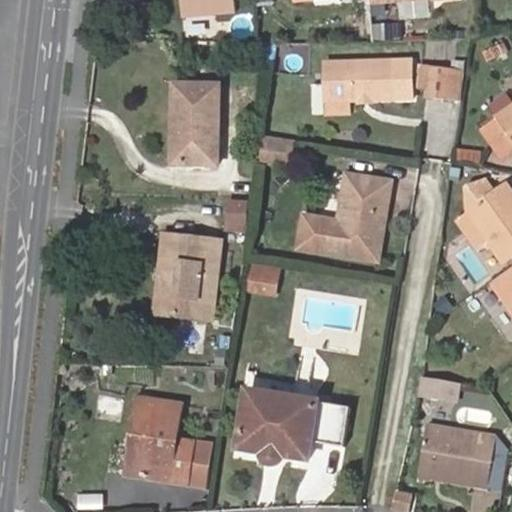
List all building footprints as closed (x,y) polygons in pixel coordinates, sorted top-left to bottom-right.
[(237,13),(235,0),(183,0),(185,18),(237,13)] [(343,6),(342,0),(316,0),(317,3),(317,8),(343,6)] [(392,24),(378,25),(379,39),(393,38),(392,24)] [(352,102),(392,100),(390,59),(325,63),(327,103),(352,102)] [(466,65),(435,61),(431,88),(463,92),(466,65)] [(220,86),(177,85),(174,164),(218,165),(220,86)] [(353,114),(352,102),(327,103),(329,115),(353,114)] [(511,160),(511,131),(504,120),(491,129),(511,160)] [(293,140),(266,135),(262,161),(288,166),(293,140)] [(458,160),(481,162),(482,149),(460,147),(458,160)] [(334,257),(379,264),(393,185),(349,177),(340,224),(306,218),(300,251),(334,257)] [(473,212),(495,246),(506,263),(511,259),(511,186),(502,193),(493,181),(473,189),(473,212)] [(249,237),(248,206),(228,207),(228,237),(249,237)] [(485,253),(495,246),(473,212),(461,219),(485,253)] [(164,236),(159,276),(177,278),(173,316),(213,320),(223,243),(164,236)] [(277,296),(282,271),(252,266),(249,292),(277,296)] [(177,278),(159,276),(155,314),(173,316),(177,278)] [(448,384),(430,381),(428,394),(445,397),(448,384)] [(237,457),(263,461),(264,453),(283,456),(281,464),(307,468),(310,450),(343,455),(349,416),(246,399),(237,457)] [(150,437),(145,476),(187,483),(193,444),(178,441),(182,406),(139,400),(134,434),(150,437)] [(485,457),(487,440),(436,431),(429,473),(482,482),(481,488),(495,490),(499,459),(485,457)] [(128,474),(145,476),(150,437),(134,434),(128,474)] [(207,486),(214,447),(193,444),(187,483),(207,486)] [(264,453),(263,461),(263,464),(264,466),(266,468),(268,469),(271,470),(273,470),(276,469),(278,468),(280,466),(281,464),(283,456),(264,453)] [(402,490),(399,509),(416,511),(418,511),(422,495),(402,490)]
